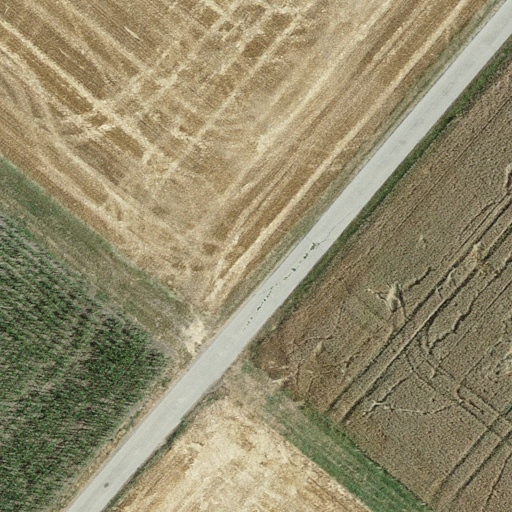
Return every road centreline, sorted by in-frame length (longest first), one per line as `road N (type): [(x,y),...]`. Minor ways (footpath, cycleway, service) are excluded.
road 1 (track): [(511,14),(84,511)]
road 2 (track): [(212,364),(0,185)]
